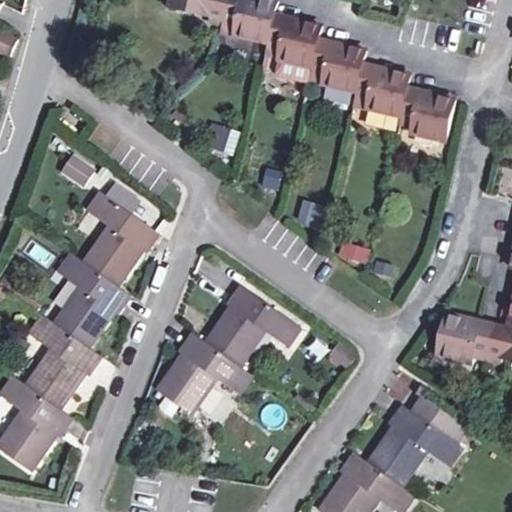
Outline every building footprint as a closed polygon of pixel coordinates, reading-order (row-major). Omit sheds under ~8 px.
[(169,0),(168,11),(209,18),(208,24),(219,26),(218,35),(267,44),(266,52),(282,55),(281,64),(310,69),(309,75),(326,78),(324,86),(361,93),(360,99),(377,103),(376,109),(405,114),(402,126),(414,128),(412,135),(448,142),(456,97),(429,92),(407,88),(409,76),(379,71),(357,67),(360,49),(334,44),(314,40),(317,24),(289,19),(272,16),(274,0),(169,0)] [(22,42),(0,30),(0,51),(17,59),(22,42)] [(240,134),(215,126),(207,150),(232,158),(240,134)] [(96,170),(75,156),(63,172),(85,187),(96,170)] [(511,169),(504,167),(497,190),(511,194),(511,169)] [(282,174),(267,169),(262,184),(277,189),(282,174)] [(118,187),(113,196),(134,210),(139,201),(118,187)] [(93,209),(99,213),(111,197),(103,192),(93,209)] [(85,286),(61,323),(54,318),(42,337),(57,348),(33,384),(26,379),(12,401),(28,411),(4,446),(40,471),(56,447),(64,434),(68,437),(81,416),(70,409),(83,389),(93,373),(97,375),(108,357),(97,349),(111,327),(120,312),(125,315),(138,292),(129,286),(141,266),(151,249),(155,252),(166,233),(111,197),(99,213),(113,222),(89,260),(84,257),(72,277),(85,286)] [(302,199),(295,224),(319,231),(326,206),(302,199)] [(336,256),(367,266),(371,250),(341,241),(336,256)] [(84,257),(77,252),(64,272),(72,277),(84,257)] [(393,278),(396,265),(377,261),(374,274),(393,278)] [(254,371),(250,367),(275,333),(290,343),(304,325),(249,286),(236,306),(238,308),(229,321),(215,341),(202,332),(186,354),(189,356),(179,371),(164,392),(201,416),(227,381),(240,391),(254,371)] [(54,318),(47,313),(35,331),(42,337),(54,318)] [(511,357),(511,313),(509,326),(468,318),(449,315),(442,356),(475,362),(477,357),(507,363),(509,357),(511,357)] [(304,325),(290,343),(299,350),(312,330),(304,325)] [(254,371),(240,391),(249,397),(263,377),(254,371)] [(12,401),(26,379),(18,374),(5,396),(12,401)] [(391,443),(376,463),(362,452),(348,472),(352,476),(339,496),(330,509),(333,511),(380,511),(390,500),(403,509),(416,491),(412,488),(437,453),(450,461),(462,443),(410,405),(396,423),(402,427),(391,443)] [(472,450),(462,443),(450,461),(460,468),(472,450)] [(415,511),(425,497),(416,491),(403,509),(407,511),(415,511)]
